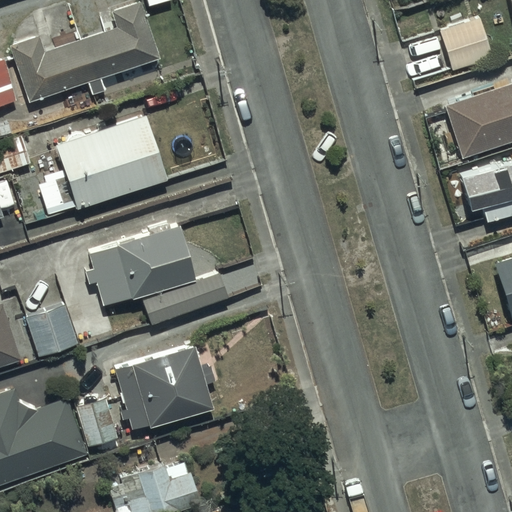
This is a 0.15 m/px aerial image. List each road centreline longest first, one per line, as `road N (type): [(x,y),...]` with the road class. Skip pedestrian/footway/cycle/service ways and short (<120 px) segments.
road 1 (residential): [(331,0),(479,511)]
road 2 (residential): [(379,511),(232,0)]
